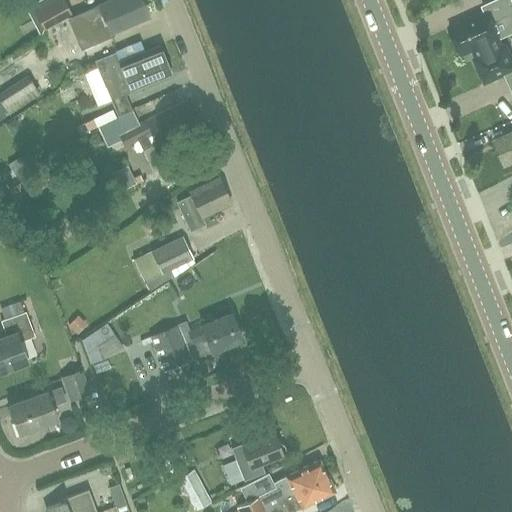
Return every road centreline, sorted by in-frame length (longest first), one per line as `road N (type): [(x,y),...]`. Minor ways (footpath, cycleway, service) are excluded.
road 1 (secondary): [(511,359),(368,0)]
road 2 (residential): [(311,358),(169,0)]
road 3 (residential): [(0,482),(311,358)]
road 4 (residential): [(372,511),(311,358)]
